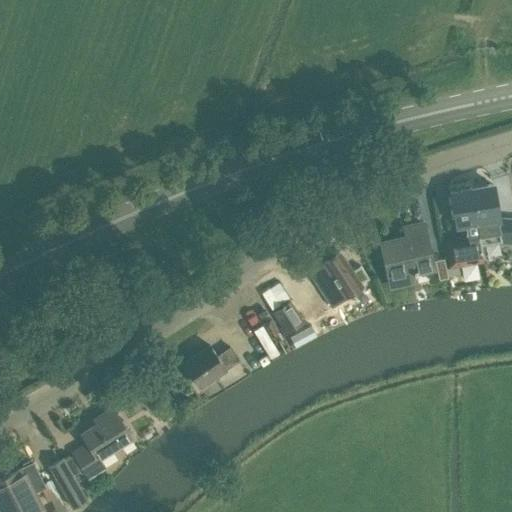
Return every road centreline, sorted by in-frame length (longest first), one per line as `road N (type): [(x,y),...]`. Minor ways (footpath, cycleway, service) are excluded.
road 1 (residential): [(0,420),(339,210),(437,164),(511,141)]
road 2 (primary): [(0,275),(286,153),(511,97)]
